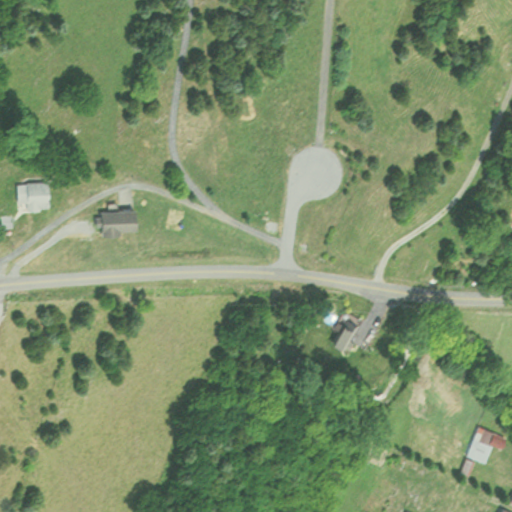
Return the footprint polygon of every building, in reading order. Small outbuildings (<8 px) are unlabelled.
[(30,210),(61,205),(57,179),(26,184),(30,210)] [(90,210),(91,233),(130,231),(129,208),(90,210)] [(321,344),(343,351),(353,318),(331,311),(321,344)] [(466,458),(480,458),(480,451),(487,451),(487,428),(466,428),(466,458)] [(511,505),(511,493),(504,491),(500,502),(511,505)]
